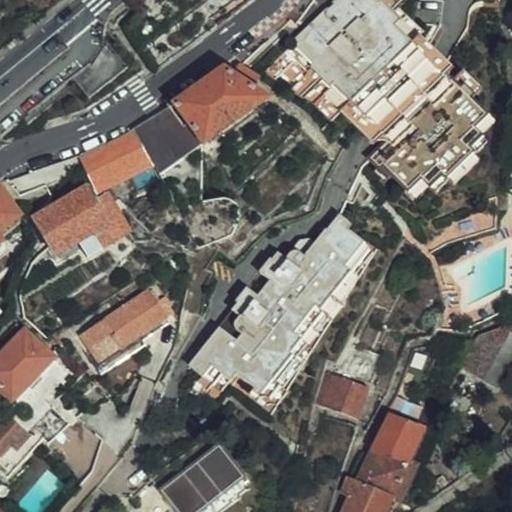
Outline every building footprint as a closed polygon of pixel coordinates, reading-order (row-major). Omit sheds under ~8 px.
[(442,58),(424,38),(395,6),(400,3),(396,0),(323,0),(295,26),(318,50),(315,52),(335,73),(338,69),(356,88),(346,97),(375,127),(446,62),(442,58)] [(511,0),(417,0),(417,1),(443,4),(441,29),(463,31),(470,32),(473,21),(479,14),(486,10),(493,10),(511,8),(511,0)] [(132,67),(108,40),(100,47),(64,78),(56,85),(57,93),(73,105),(83,100),(132,67)] [(487,64),(388,163),(396,172),(424,196),(437,184),(444,191),(456,181),(460,184),(488,159),(484,155),(498,143),(491,134),(502,123),(487,108),(494,102),(483,91),(488,86),(487,64)] [(153,119),(135,129),(160,172),(206,145),(250,112),(269,99),(233,76),(225,71),(187,98),(179,104),(192,123),(188,126),(174,104),(153,119)] [(97,147),(84,153),(103,191),(153,165),(131,130),(97,147)] [(486,180),(485,201),(495,201),(497,181),(486,180)] [(17,205),(1,183),(0,183),(0,255),(8,249),(0,238),(0,237),(0,232),(22,217),(15,207),(17,205)] [(88,189),(41,218),(37,221),(54,249),(59,257),(111,226),(88,189)] [(241,370),(249,376),(275,396),(286,381),(281,376),(309,338),(305,335),(326,309),(337,316),(358,290),(355,288),(366,274),(363,272),(380,249),(377,246),(359,233),(364,226),(351,218),(338,234),(336,232),(324,247),(320,243),(312,239),(296,261),(289,256),(283,263),(281,262),(271,274),(281,282),(268,297),(259,290),(248,304),(250,305),(201,367),(217,380),(227,367),(237,375),(241,370)] [(134,280),(69,324),(81,341),(100,328),(107,339),(154,308),(134,280)] [(81,341),(69,324),(64,327),(87,360),(158,313),(154,308),(107,339),(87,351),(81,341)] [(511,313),(464,323),(446,356),(482,374),(511,324),(511,313)] [(0,388),(41,347),(37,344),(13,320),(0,332),(0,388)] [(100,328),(81,341),(87,351),(107,339),(100,328)] [(380,331),(370,361),(387,368),(398,338),(380,331)] [(325,379),(319,408),(329,411),(363,423),(373,392),(345,381),(339,379),(337,384),(325,379)] [(39,395),(17,416),(33,433),(55,412),(39,395)] [(377,403),(360,437),(394,450),(410,415),(403,413),(405,407),(396,404),(393,410),(377,403)] [(0,459),(14,445),(27,431),(18,423),(13,419),(0,407),(0,459)] [(169,509),(173,505),(222,463),(225,460),(199,431),(144,479),(169,509)] [(343,471),(379,486),(385,490),(394,471),(402,454),(394,450),(360,437),(343,471)] [(222,463),(173,505),(179,511),(187,511),(191,508),(194,511),(224,484),(222,482),(231,473),(222,463)] [(321,511),(365,511),(379,486),(343,471),(336,467),(330,481),(339,486),(328,506),(324,504),(321,511)] [(0,511),(10,511),(0,503),(0,511)]
